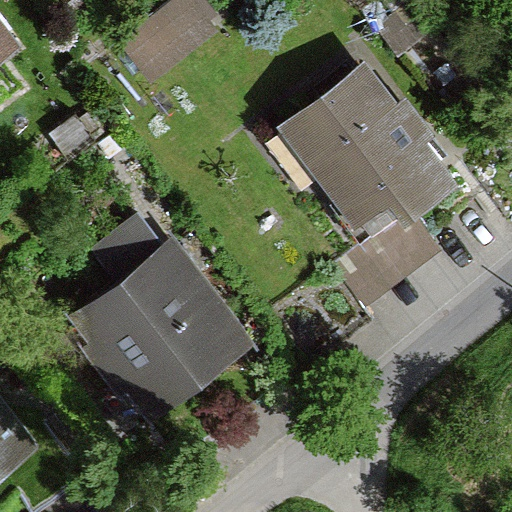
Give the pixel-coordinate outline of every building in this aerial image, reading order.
[(175,0),(124,44),(155,81),(218,28),(193,0),(175,0)] [(0,61),(19,47),(0,23),(0,61)] [(465,182),(368,57),(282,123),(372,239),(336,267),(367,307),(440,251),(416,219),(465,182)] [(51,132),(74,162),(102,141),(79,111),(51,132)] [(259,343),(173,233),(67,316),(153,426),(259,343)] [(0,488),(46,446),(0,395),(0,488)]
